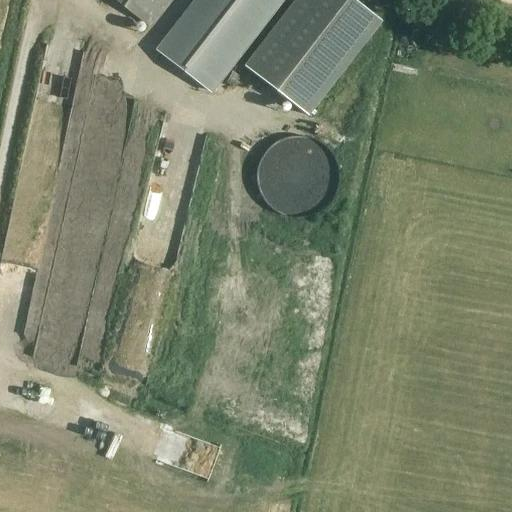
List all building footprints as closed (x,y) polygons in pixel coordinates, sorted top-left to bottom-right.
[(112,0),(149,28),(170,0),(112,0)] [(212,95),(285,0),(197,0),(157,52),(212,95)] [(312,119),(385,25),(352,0),(301,0),(248,69),(312,119)] [(96,179),(109,182),(116,155),(103,152),(96,179)] [(326,210),(327,168),(303,167),(303,179),(275,179),(274,185),(258,185),(257,208),(326,210)]
